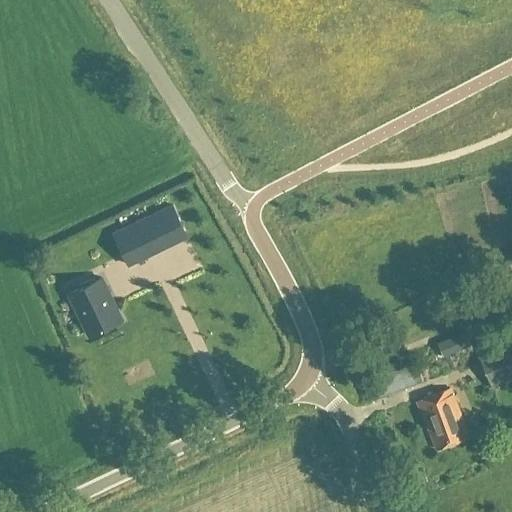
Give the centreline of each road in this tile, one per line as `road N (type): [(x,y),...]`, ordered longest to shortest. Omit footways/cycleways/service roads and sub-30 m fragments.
road 1 (unclassified): [(305,381),(313,354),(252,226),(256,206),(227,184),(108,0)]
road 2 (unclassified): [(42,511),(305,381)]
road 3 (unclassified): [(370,511),(344,421),(305,381)]
